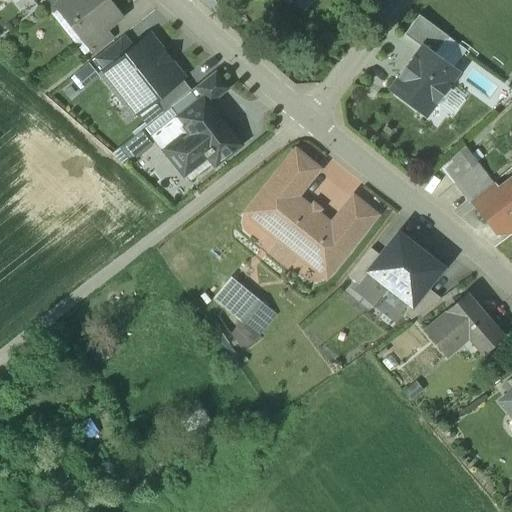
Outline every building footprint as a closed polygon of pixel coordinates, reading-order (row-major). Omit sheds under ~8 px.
[(49,0),(46,3),(54,13),(62,7),(61,6),(68,0),(49,0)] [(68,0),(61,6),(62,7),(88,40),(89,41),(104,29),(121,16),(108,0),(68,0)] [(234,0),(205,0),(215,13),(234,0)] [(423,49),(433,56),(447,38),(419,17),(406,36),(423,49)] [(104,29),(89,41),(88,40),(83,43),(93,55),(112,39),(104,29)] [(122,37),(94,59),(103,71),(132,49),(122,37)] [(132,49),(103,71),(108,77),(107,82),(115,93),(121,93),(129,104),(143,92),(152,103),(182,79),(179,77),(180,73),(174,66),(171,66),(169,63),(166,65),(158,55),(161,53),(158,50),(159,47),(154,40),(150,39),(148,37),(132,49)] [(423,49),(392,90),(426,115),(435,103),(439,106),(451,90),(447,87),(457,74),(433,56),(423,49)] [(215,71),(195,87),(209,104),(229,88),(215,71)] [(199,101),(178,117),(191,133),(166,152),(183,174),(212,151),(218,160),(234,147),(226,136),(230,133),(215,113),(211,117),(199,101)] [(157,139),(147,126),(139,132),(149,144),(150,145),(152,146),(154,146),(156,145),(157,143),(157,141),(157,139)] [(464,147),(441,168),(454,184),(478,164),(464,147)] [(295,151),(245,213),(326,278),(376,216),(353,197),(330,225),(296,198),(318,170),(295,151)] [(478,164),(454,184),(468,203),(474,198),(493,183),(478,164)] [(479,205),(477,207),(498,233),(507,225),(511,221),(511,179),(498,190),(479,205)] [(493,183),(474,198),(479,205),(498,190),(493,183)] [(369,273),(391,289),(420,251),(398,235),(381,258),(369,273)] [(369,273),(381,258),(370,250),(349,277),(359,285),(369,273)] [(442,268),(420,251),(391,289),(413,306),(427,288),(442,268)] [(218,298),(261,335),(276,317),(234,280),(218,298)] [(441,298),(427,288),(413,306),(405,315),(411,320),(441,298)] [(503,337),(467,295),(424,331),(447,358),(469,339),(483,355),(503,337)] [(511,391),(499,402),(511,417),(511,391)] [(197,409),(184,418),(193,430),(206,422),(197,409)]
